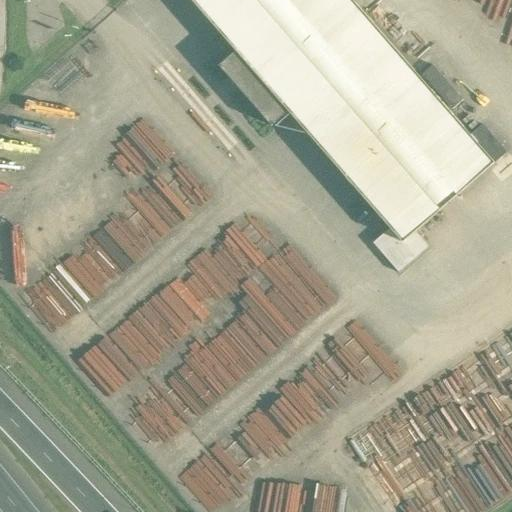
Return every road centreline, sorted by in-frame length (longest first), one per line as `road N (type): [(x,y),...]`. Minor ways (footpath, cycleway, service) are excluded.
road 1 (unknown): [(376,264),(408,282),(458,284),(511,266)]
road 2 (motorway): [(94,511),(0,412)]
